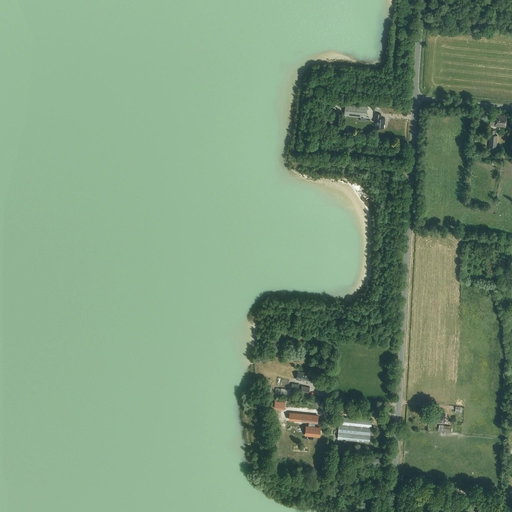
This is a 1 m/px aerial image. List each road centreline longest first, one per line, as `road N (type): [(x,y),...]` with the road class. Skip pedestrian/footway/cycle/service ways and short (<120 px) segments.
road 1 (unclassified): [(392,511),(415,97)]
road 2 (unknown): [(290,156),(411,169)]
